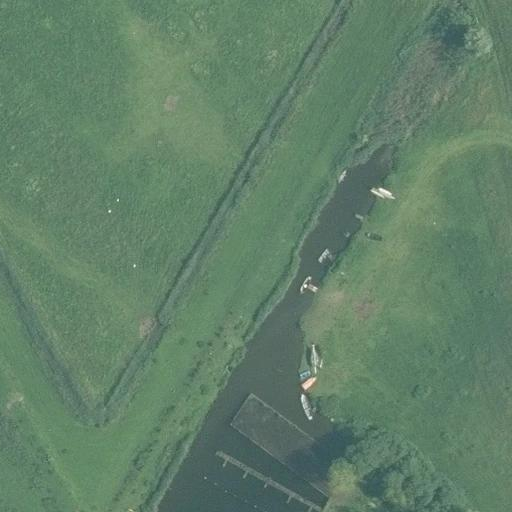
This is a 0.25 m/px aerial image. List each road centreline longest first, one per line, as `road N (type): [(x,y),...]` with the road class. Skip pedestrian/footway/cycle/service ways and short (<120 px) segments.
road 1 (track): [(107,511),(137,480),(426,0)]
road 2 (track): [(0,391),(32,452),(87,511)]
